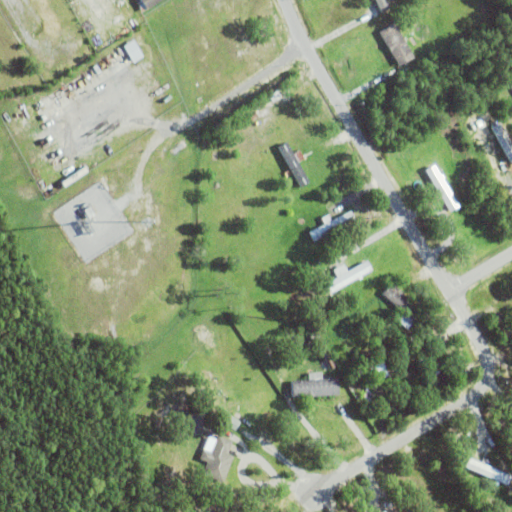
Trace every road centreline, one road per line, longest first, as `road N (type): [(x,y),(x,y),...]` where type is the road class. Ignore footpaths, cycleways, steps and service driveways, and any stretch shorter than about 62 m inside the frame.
road 1 (residential): [(284,0),(489,360),(488,377),(463,403),(297,502)]
road 2 (residential): [(123,165),(305,46)]
